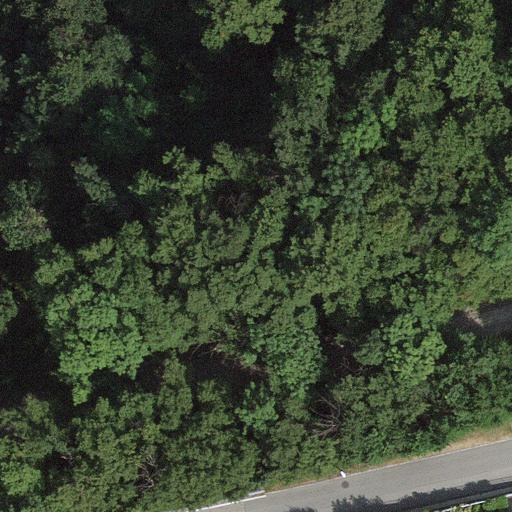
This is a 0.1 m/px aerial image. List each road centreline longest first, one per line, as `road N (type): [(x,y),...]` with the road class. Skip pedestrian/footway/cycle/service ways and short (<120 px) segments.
road 1 (track): [(511,314),(436,338),(0,418)]
road 2 (tertiary): [(314,511),(511,462)]
